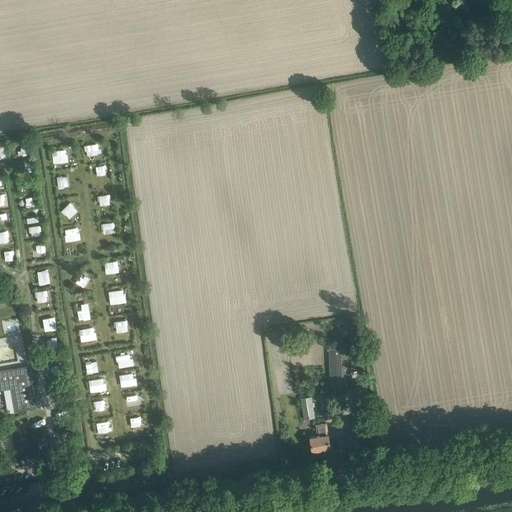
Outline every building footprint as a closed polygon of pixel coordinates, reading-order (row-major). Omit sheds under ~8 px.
[(86,144),(87,155),(100,154),(99,143),(86,144)] [(69,162),(68,148),(54,148),(54,162),(69,162)] [(97,165),(97,175),(107,175),(106,164),(97,165)] [(111,204),(111,193),(100,194),(101,205),(111,204)] [(70,217),(77,210),(70,203),(63,210),(70,217)] [(116,221),(103,222),(104,233),(116,232),(116,221)] [(31,236),(43,236),(42,224),(31,224),(31,236)] [(79,226),(65,228),(67,240),(81,238),(79,226)] [(11,235),(3,235),(3,245),(11,244),(11,235)] [(45,242),(33,243),(35,257),(47,255),(45,242)] [(5,250),(6,258),(14,258),(13,250),(5,250)] [(105,260),(107,273),(120,271),(119,259),(105,260)] [(50,268),(39,270),(40,284),(52,282),(50,268)] [(92,278),(83,273),(79,282),(87,286),(92,278)] [(126,288),(110,289),(111,303),(127,302),(126,288)] [(48,289),(36,289),(37,301),(49,300),(48,289)] [(89,306),(78,307),(79,317),(90,316),(89,306)] [(45,318),(47,330),(59,328),(57,316),(45,318)] [(116,331),(129,331),(128,319),(115,320),(116,331)] [(82,341),(98,338),(96,325),(80,328),(82,341)] [(352,388),(350,347),(329,348),(332,389),(352,388)] [(123,352),(124,364),(138,363),(137,351),(123,352)] [(87,361),(88,373),(99,372),(98,361),(87,361)] [(0,369),(0,384),(14,383),(18,402),(13,403),(15,411),(36,407),(29,365),(0,369)] [(122,383),(137,383),(136,371),(122,372),(122,383)] [(91,390),(105,390),(104,377),(91,378),(91,390)] [(127,402),(141,401),(141,391),(127,391),(127,402)] [(314,417),(310,396),(300,398),(304,418),(314,417)] [(105,398),(95,399),(96,410),(107,409),(105,398)] [(66,409),(55,411),(57,421),(68,419),(66,409)] [(34,411),(34,422),(45,422),(45,411),(34,411)] [(351,435),(345,436),(347,450),(368,447),(364,418),(349,420),(351,435)] [(326,422),(316,424),(318,435),(310,436),(313,450),(330,447),(326,422)]
